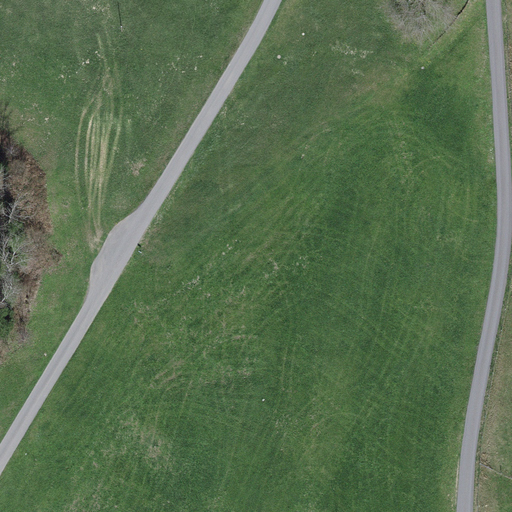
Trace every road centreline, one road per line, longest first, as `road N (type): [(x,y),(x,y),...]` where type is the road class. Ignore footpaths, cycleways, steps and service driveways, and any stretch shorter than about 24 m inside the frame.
road 1 (unclassified): [(274,0),(120,250),(0,467)]
road 2 (unclassified): [(469,511),(502,270),(489,0)]
